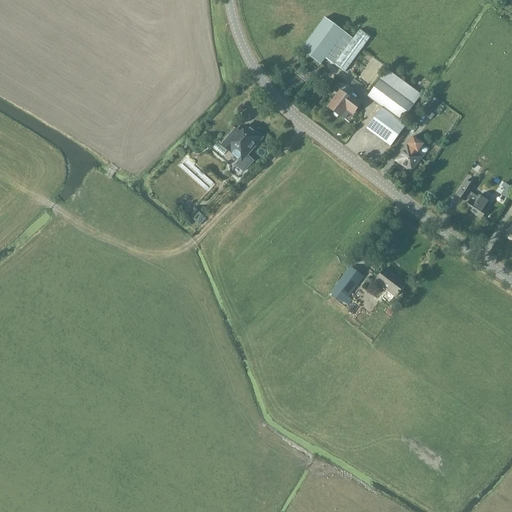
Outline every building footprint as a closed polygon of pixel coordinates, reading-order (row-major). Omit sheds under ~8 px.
[(353,39),(325,18),(301,50),(320,65),(325,58),(334,65),(353,39)] [(354,43),(359,48),(367,39),(362,34),(354,43)] [(388,70),(374,89),(368,97),(382,108),(367,130),(390,147),(406,125),(402,122),(421,95),(388,70)] [(354,101),(347,96),(340,90),(327,108),(340,119),(354,101)] [(438,102),(432,98),(421,113),(427,118),(438,102)] [(254,118),(255,103),(240,102),(240,118),(254,118)] [(252,151),(263,138),(249,125),(241,134),(242,135),(239,139),(233,134),(222,145),(232,153),(236,148),(245,156),(241,160),(249,167),(258,156),(252,151)] [(409,147),(407,145),(396,161),(412,172),(423,157),(417,154),(423,145),(413,137),(408,144),(409,144),(410,143),(411,144),(409,147)] [(207,190),(212,183),(181,159),(186,152),(179,147),(169,160),(207,190)] [(471,193),(475,186),(466,181),(456,196),(465,202),(466,199),(469,201),(464,209),(481,221),(487,211),(486,210),(490,204),(479,195),(477,197),(471,193)] [(204,202),(211,209),(219,200),(213,193),(204,202)] [(200,226),(206,219),(199,213),(200,213),(194,208),(188,215),(200,226)] [(339,300),(343,294),(344,295),(339,301),(345,306),(350,299),(348,298),(363,277),(350,267),(335,288),(331,294),(339,300)] [(385,269),(375,283),(395,299),(405,285),(394,277),(395,276),(385,269)]
